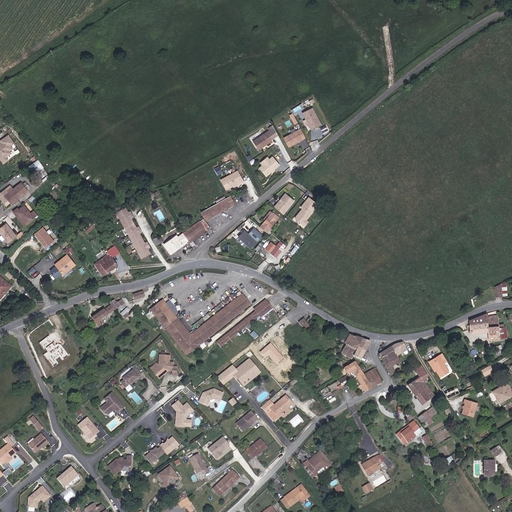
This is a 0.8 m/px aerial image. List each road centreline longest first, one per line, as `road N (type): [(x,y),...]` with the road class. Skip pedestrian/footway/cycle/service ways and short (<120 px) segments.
road 1 (unclassified): [(196,265),(206,247),(318,151),(431,60),(511,10)]
road 2 (residential): [(377,336),(386,385),(318,421),(231,511)]
road 3 (tertiary): [(196,265),(247,269),(377,336)]
road 4 (tertiary): [(53,307),(196,265)]
road 5 (tertiary): [(377,336),(428,334),(511,304)]
road 6 (residential): [(17,324),(69,446)]
